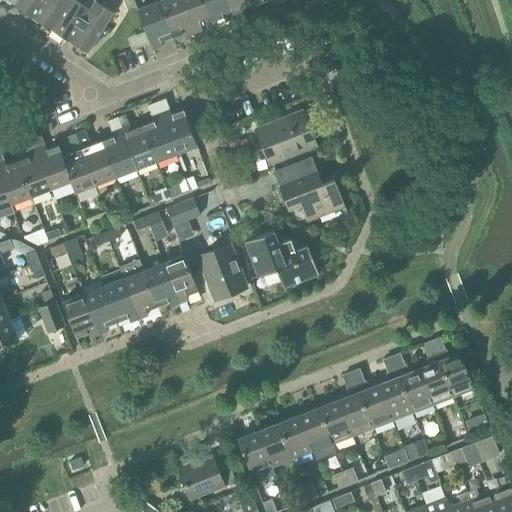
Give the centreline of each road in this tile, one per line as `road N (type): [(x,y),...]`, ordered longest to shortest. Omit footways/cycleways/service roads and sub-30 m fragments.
road 1 (residential): [(320,57),(200,107),(182,72),(104,103),(0,34)]
road 2 (residential): [(230,415),(469,318)]
road 3 (residential): [(230,415),(218,435),(101,480),(113,511)]
